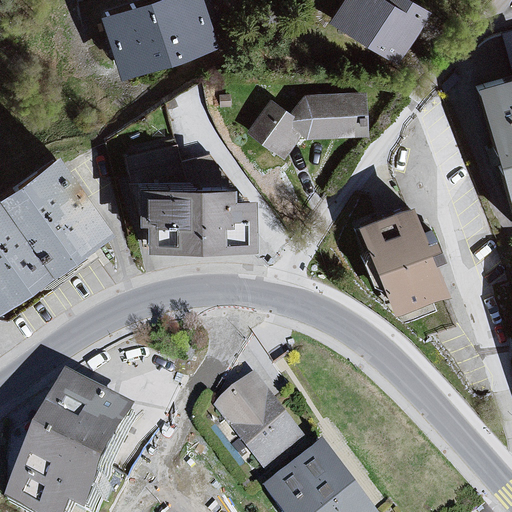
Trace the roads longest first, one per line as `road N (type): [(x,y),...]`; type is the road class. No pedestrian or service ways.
road 1 (tertiary): [(511,492),(356,331),(301,303),(249,292)]
road 2 (tertiary): [(249,292),(188,291),(140,304),(86,329),(0,391)]
road 3 (residential): [(249,292),(128,511)]
